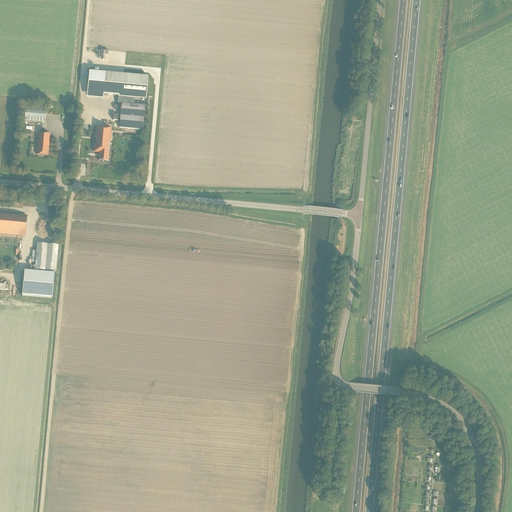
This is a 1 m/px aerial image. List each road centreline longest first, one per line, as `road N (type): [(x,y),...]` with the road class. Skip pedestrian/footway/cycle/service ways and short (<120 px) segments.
road 1 (motorway): [(368,511),(416,0)]
road 2 (motorway): [(403,0),(355,511)]
road 3 (tertiary): [(477,511),(479,470),(469,432),(455,415),(413,393),(349,386),(336,375),(359,214)]
road 4 (tertiary): [(359,214),(0,181)]
road 5 (unclassified): [(359,214),(380,0)]
